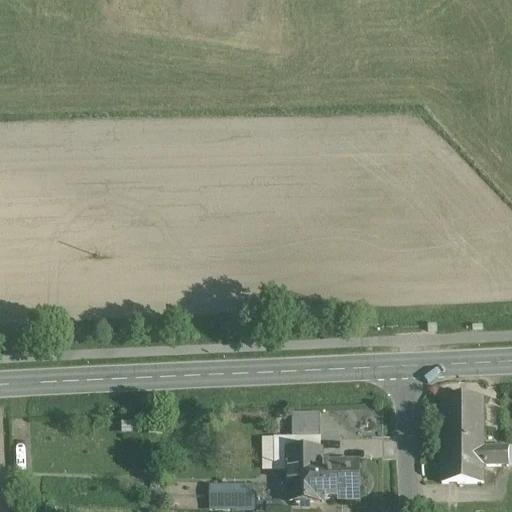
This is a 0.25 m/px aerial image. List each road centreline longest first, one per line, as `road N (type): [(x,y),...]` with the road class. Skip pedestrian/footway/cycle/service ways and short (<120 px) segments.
road 1 (secondary): [(0,385),(395,368)]
road 2 (residential): [(395,368),(402,511)]
